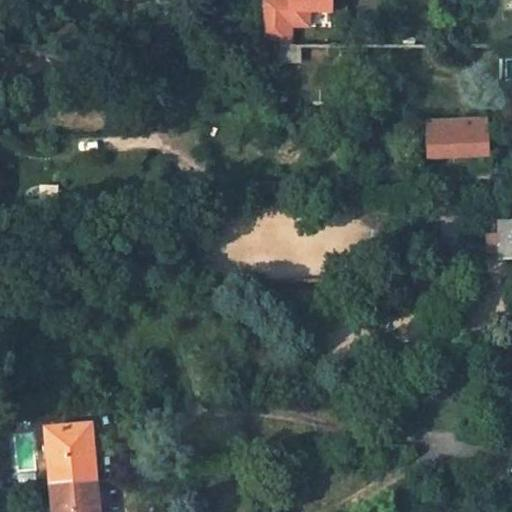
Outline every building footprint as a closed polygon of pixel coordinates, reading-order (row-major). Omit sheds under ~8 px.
[(307,18),(307,10),(329,10),(329,0),(258,0),(259,23),(271,23),(271,46),(290,46),(290,25),(290,18),(307,18)] [(74,22),(53,23),(53,46),(74,46),(74,22)] [(271,23),(259,23),(259,46),(271,46),(271,23)] [(271,46),(271,62),(297,62),(297,46),(290,46),(271,46)] [(485,120),(427,121),(428,158),(485,157),(485,120)] [(511,219),(497,220),(497,261),(511,260),(511,219)] [(42,298),(42,312),(91,310),(90,295),(42,298)] [(97,481),(91,424),(47,429),(52,485),(97,481)] [(52,485),(54,511),(100,511),(97,481),(52,485)]
